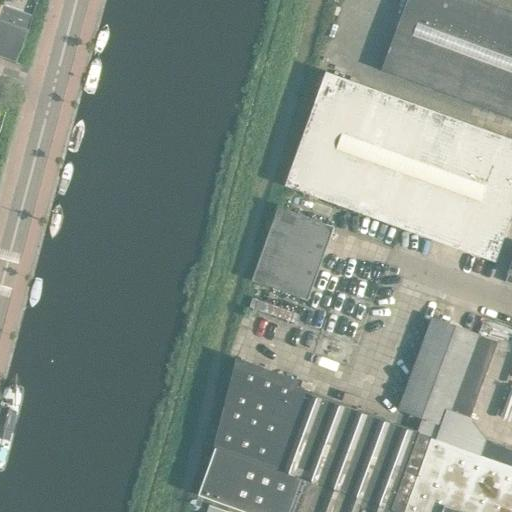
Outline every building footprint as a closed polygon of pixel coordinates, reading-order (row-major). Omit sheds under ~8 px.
[(406,0),(380,70),(511,118),(511,11),(480,0),(406,0)] [(0,9),(0,18),(10,22),(13,14),(0,9)] [(0,55),(14,61),(15,62),(27,29),(0,20),(0,55)] [(495,261),(511,214),(511,138),(325,71),(284,185),(495,261)] [(251,280),(307,300),(333,226),(277,206),(251,280)] [(398,408),(444,425),(477,334),(432,317),(398,408)] [(511,511),(511,465),(430,436),(429,437),(418,433),(418,432),(294,387),(296,381),(236,359),(214,446),(197,494),(246,511),(511,511)]
